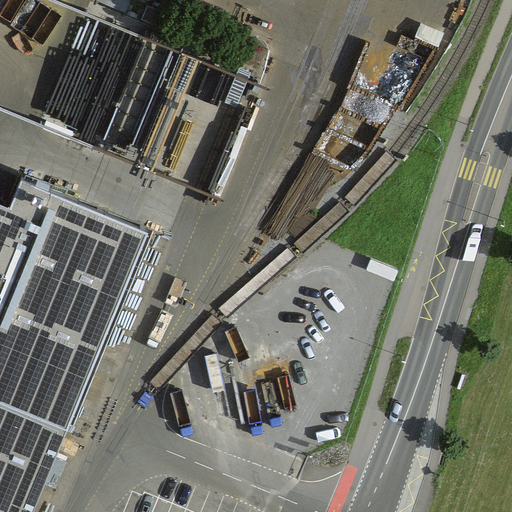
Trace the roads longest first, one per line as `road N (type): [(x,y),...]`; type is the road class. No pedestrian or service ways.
road 1 (primary): [(369,511),(511,82)]
road 2 (unknown): [(241,238),(314,125),(338,54),(319,18),(265,0)]
road 3 (unknown): [(0,174),(79,183),(163,220),(241,238)]
road 4 (unknown): [(165,450),(177,374),(241,238)]
